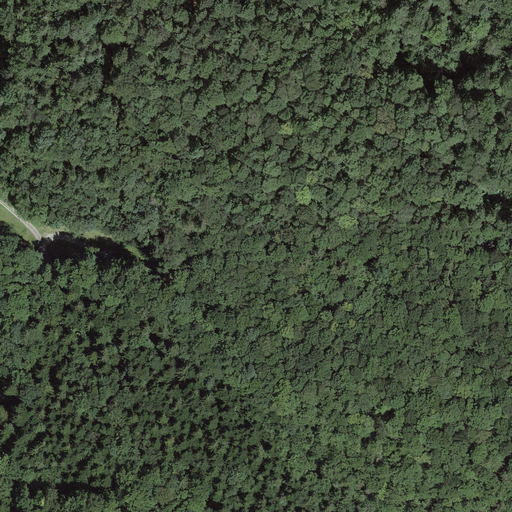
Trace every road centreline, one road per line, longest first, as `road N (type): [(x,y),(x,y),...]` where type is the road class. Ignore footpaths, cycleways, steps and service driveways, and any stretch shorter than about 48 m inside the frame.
road 1 (track): [(43,243),(71,239),(197,302),(330,334),(440,396),(511,398)]
road 2 (track): [(43,243),(52,267),(129,310),(219,451),(269,511)]
